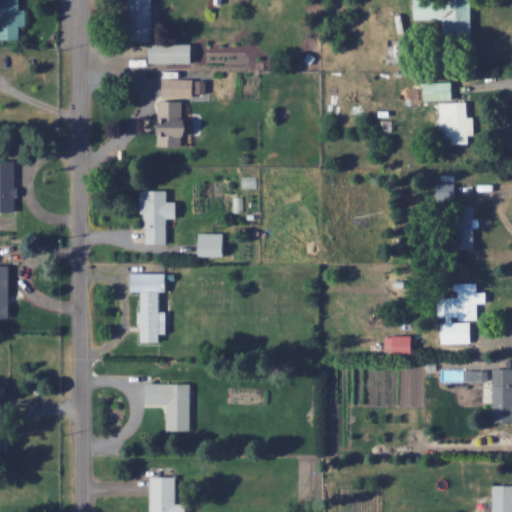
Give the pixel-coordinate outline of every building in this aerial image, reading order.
[(0,0),(0,37),(24,37),(23,0),(0,0)] [(154,0),(132,0),(133,40),(154,40),(154,0)] [(415,0),(416,19),(446,19),(445,46),(474,46),(473,0),(415,0)] [(152,62),(195,62),(195,43),(152,43),(152,62)] [(161,146),(186,146),(186,137),(195,137),(195,120),(185,120),(185,96),(196,96),(196,78),(161,78),(161,146)] [(411,99),(455,99),(455,82),(425,82),(425,88),(411,88),(411,99)] [(475,135),(475,115),(469,116),(469,100),(439,101),(441,145),(471,144),(471,135),(475,135)] [(0,212),(17,212),(17,159),(0,159),(0,212)] [(444,184),(445,191),(438,192),(438,201),(456,201),(455,184),(444,184)] [(169,190),(145,190),(145,243),(168,243),(168,217),(179,217),(179,200),(169,200),(169,190)] [(477,248),(476,206),(455,206),(455,248),(477,248)] [(227,256),(227,232),(200,232),(200,256),(227,256)] [(0,320),(12,320),(11,265),(0,265),(0,320)] [(143,341),(162,341),(162,333),(168,333),(167,271),(131,272),(131,291),(142,291),(143,341)] [(479,320),(478,283),(439,284),(440,318),(442,318),(443,343),(471,342),(471,320),(479,320)] [(414,356),(414,335),(386,335),(386,346),(394,346),(394,356),(414,356)] [(511,367),(492,368),(492,370),(481,371),(482,403),(494,402),(494,423),(511,422),(511,367)] [(193,383),(136,383),(136,405),(167,405),(168,431),(193,431),(193,383)] [(152,511),(189,511),(189,503),(178,503),(178,475),(152,476),(152,511)] [(511,511),(511,483),(494,484),(493,511),(511,511)]
